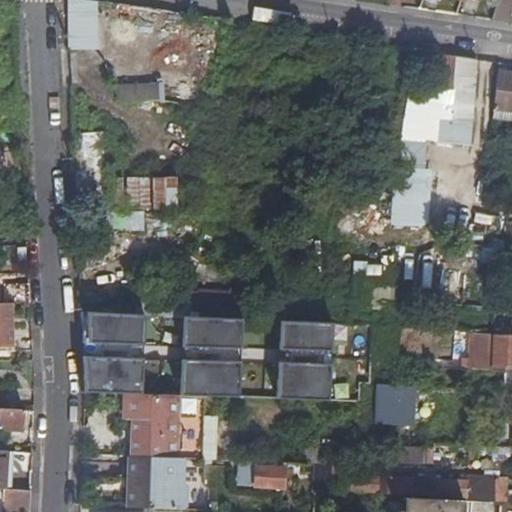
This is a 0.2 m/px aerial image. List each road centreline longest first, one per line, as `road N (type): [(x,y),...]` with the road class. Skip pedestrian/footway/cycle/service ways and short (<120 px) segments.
road 1 (residential): [(49,511),(52,394),(35,0)]
road 2 (unclassified): [(198,0),(511,47)]
